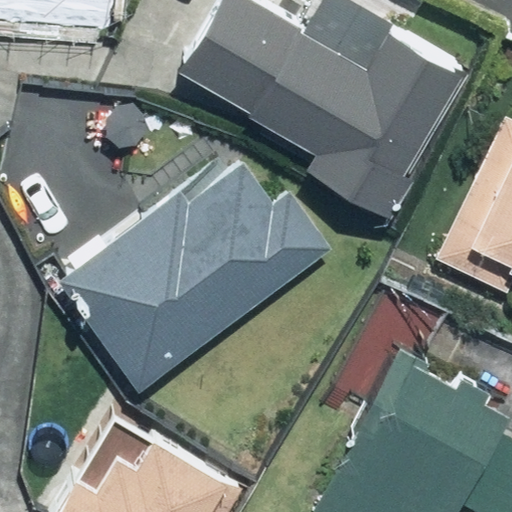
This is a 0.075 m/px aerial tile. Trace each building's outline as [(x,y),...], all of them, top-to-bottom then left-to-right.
[(0,0),(0,6),(116,18),(117,0),(0,0)] [(308,0),(214,0),(190,43),(315,116),(305,134),(394,185),(466,61),(378,10),(359,29),(308,0)] [(511,104),(444,240),(511,273),(511,104)] [(68,255),(150,367),(340,230),(298,172),(282,183),(252,141),(198,180),(190,167),(68,255)] [(367,414),(315,506),(325,511),(455,511),(467,491),(506,511),(511,511),(511,421),(508,419),(511,411),(511,392),(496,384),(502,373),(471,356),(465,366),(436,350),(439,345),(411,329),(364,413),(367,414)] [(207,511),(241,457),(166,412),(148,442),(129,430),(109,463),(89,451),(58,501),(75,511),(207,511)]
